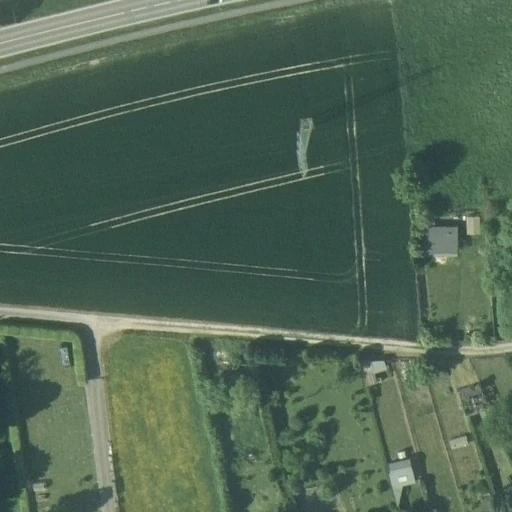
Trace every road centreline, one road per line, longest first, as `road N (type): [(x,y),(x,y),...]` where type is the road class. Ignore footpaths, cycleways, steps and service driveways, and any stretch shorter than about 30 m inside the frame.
road 1 (track): [(511,347),(408,347),(84,319)]
road 2 (secondary): [(175,0),(0,49)]
